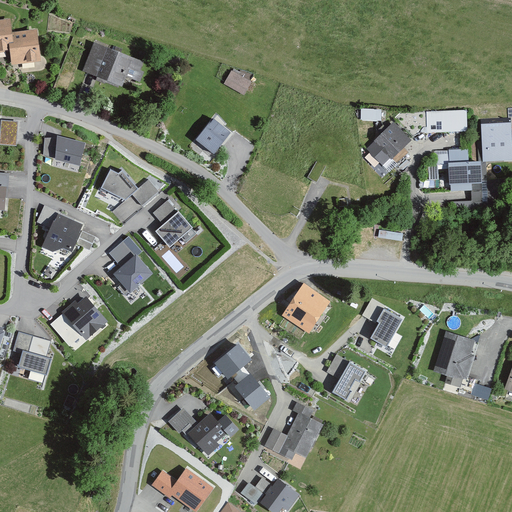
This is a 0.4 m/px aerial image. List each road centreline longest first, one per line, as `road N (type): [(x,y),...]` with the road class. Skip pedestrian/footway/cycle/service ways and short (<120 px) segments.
road 1 (residential): [(299,271),(192,165),(39,102)]
road 2 (unclassified): [(121,511),(162,383),(299,271)]
road 3 (unclassified): [(299,271),(511,282)]
road 4 (residential): [(39,102),(16,308)]
road 5 (residential): [(16,308),(55,297),(155,200)]
